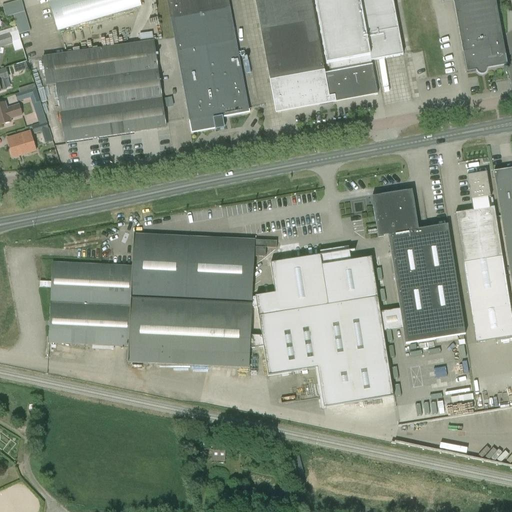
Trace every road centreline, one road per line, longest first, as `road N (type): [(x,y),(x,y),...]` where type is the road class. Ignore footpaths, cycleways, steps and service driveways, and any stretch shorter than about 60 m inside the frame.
road 1 (residential): [(511,99),(198,159),(0,180)]
road 2 (secondary): [(0,224),(451,135)]
